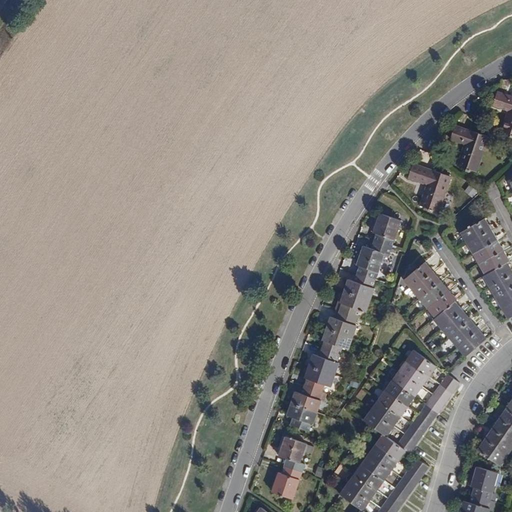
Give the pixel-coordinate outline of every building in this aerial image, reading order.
[(511,96),(497,91),(492,105),(509,111),(502,132),(511,135),(511,96)] [(455,126),(450,140),(465,144),(458,166),(476,172),(488,137),(470,130),(470,131),(455,126)] [(413,164),(409,178),(427,184),(420,206),(439,212),(451,176),(432,170),(413,164)] [(463,179),(459,184),(466,189),(469,185),(463,179)] [(380,213),(374,233),(377,234),(374,241),(393,247),(402,221),(380,213)] [(461,232),(467,243),(473,254),(479,264),(486,275),(508,262),(510,261),(504,250),(498,240),(491,229),(485,218),(461,232)] [(374,241),(372,249),(363,246),(357,265),(360,267),(358,274),(376,280),(385,253),(390,255),(393,247),(374,241)] [(404,280),(412,290),(420,299),(436,318),(455,301),(457,299),(425,262),(404,280)] [(484,276),(490,287),(496,298),(509,319),(511,316),(511,269),(508,262),(486,275),(484,276)] [(358,274),(355,282),(349,279),(345,291),(371,300),(375,289),(373,288),(376,280),(358,274)] [(345,291),(342,299),(341,303),(342,303),(339,311),(358,318),(361,310),(367,312),(371,300),(345,291)] [(434,319),(442,329),(450,338),(458,348),(466,357),(487,339),(479,329),(471,320),(463,311),(455,301),(436,318),(434,319)] [(339,311),(336,319),(331,317),(327,328),(353,337),(358,326),(356,325),(358,318),(339,311)] [(327,328),(323,340),(325,340),(322,348),(340,355),(343,347),(349,349),(353,337),(327,328)] [(322,348),(319,356),(314,354),(309,365),(336,375),(340,363),(338,362),(340,355),(322,348)] [(415,350),(407,360),(400,370),(364,420),(384,434),(387,436),(437,366),(415,350)] [(309,365),(305,377),(307,378),(305,385),(323,392),(325,384),(332,386),(336,375),(309,365)] [(448,374),(441,384),(434,394),(398,444),(406,451),(410,453),(460,383),(448,374)] [(305,385),(302,393),(296,391),(292,403),(318,412),(322,400),(320,400),(323,392),(305,385)] [(511,399),(477,450),(500,465),(511,448),(511,399)] [(292,403),(288,414),(294,416),(291,424),(309,431),(312,423),(314,424),(318,412),(292,403)] [(384,434),(376,444),(369,454),(340,494),(362,510),(363,511),(406,451),(398,444),(387,436),(384,434)] [(287,436),(280,455),(288,458),(285,465),(303,472),(306,464),(301,462),(308,443),(287,436)] [(418,459),(410,469),(403,479),(379,511),(397,511),(430,467),(418,459)] [(285,465),(282,473),(279,472),(273,491),(294,498),(303,472),(285,465)] [(476,466),(471,486),(474,487),(472,495),(490,500),(498,473),(476,466)] [(472,495),(469,503),(463,501),(459,511),(488,511),(490,509),(494,510),(496,502),(490,500),(472,495)]
